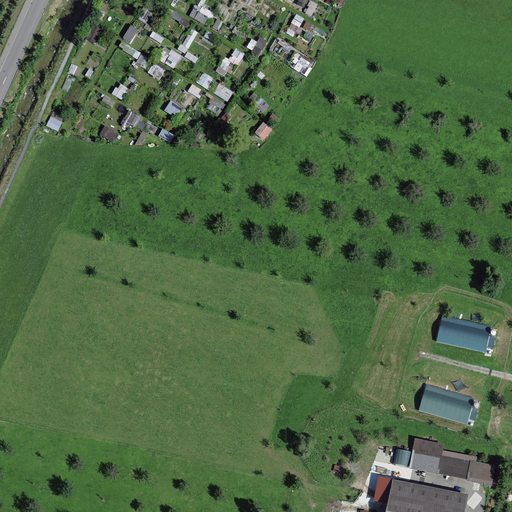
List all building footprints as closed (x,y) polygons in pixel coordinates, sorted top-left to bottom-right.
[(207,25),(216,13),(201,1),(191,14),(207,25)] [(190,48),(199,32),(193,28),(184,44),(190,48)] [(256,37),(248,48),(261,56),(268,44),(256,37)] [(230,60),(239,65),(246,54),(237,48),(230,60)] [(174,50),(167,63),(176,68),(183,55),(174,50)] [(310,73),(314,57),(295,52),(291,69),(310,73)] [(218,70),(224,75),(234,63),(228,58),(218,70)] [(155,63),(151,74),(163,79),(168,68),(155,63)] [(199,82),(209,89),(215,78),(205,72),(199,82)] [(221,84),(216,93),(230,101),(235,91),(221,84)] [(181,120),(188,108),(173,100),(166,111),(181,120)] [(54,111),(48,126),(61,131),(67,116),(54,111)] [(125,124),(142,129),(146,116),(129,111),(125,124)] [(257,133),(266,140),(273,129),(264,123),(257,133)] [(118,142),(121,132),(106,127),(102,136),(118,142)] [(408,386),(411,375),(364,361),(356,387),(410,403),(414,388),(408,386)] [(497,464),(420,448),(415,470),(492,485),(497,464)] [(411,467),(413,452),(400,450),(399,465),(411,467)] [(466,511),(469,500),(395,485),(389,511),(466,511)]
